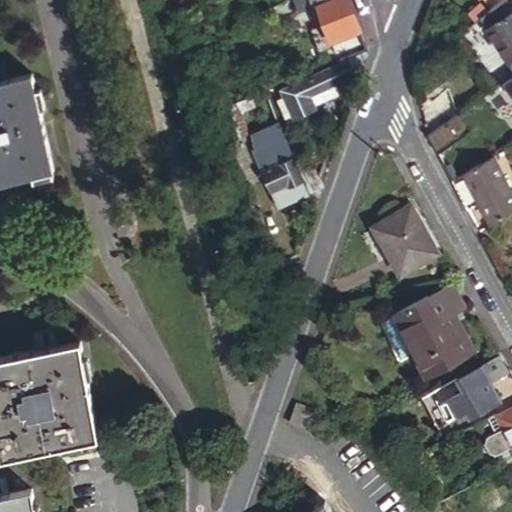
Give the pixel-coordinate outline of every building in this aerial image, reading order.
[(356,23),(347,0),(329,0),(322,3),(328,17),(337,38),(343,54),(365,46),(356,23)] [(359,0),(347,0),(356,23),(365,20),(359,0)] [(328,17),(322,3),(316,5),(322,20),(328,17)] [(511,12),(507,17),(498,5),(482,18),(490,29),(511,59),(511,12)] [(216,45),(214,42),(205,45),(200,47),(206,62),(211,60),(212,62),(259,44),(254,30),(216,45)] [(337,57),(343,54),(337,38),(330,41),(337,57)] [(202,39),(196,41),(197,48),(200,47),(205,45),(202,39)] [(363,69),(369,56),(367,51),(352,57),(357,71),(363,69)] [(346,59),(299,79),(308,96),(354,76),(346,59)] [(28,72),(0,78),(0,178),(50,167),(28,72)] [(308,96),(299,79),(277,89),(289,117),(312,108),(308,96)] [(272,110),(263,89),(254,94),(262,114),(272,110)] [(234,104),(222,110),(231,137),(237,135),(244,133),(234,104)] [(274,115),(247,126),(257,149),(266,146),(263,137),(280,130),(274,115)] [(454,115),(426,135),(426,137),(433,150),(437,157),(469,134),(454,115)] [(511,160),(511,155),(509,151),(500,156),(504,165),(511,160)] [(261,168),(268,187),(282,181),(284,184),(288,182),(299,177),(290,156),(261,168)] [(511,200),(511,196),(490,157),(465,176),(452,186),(468,214),(482,206),(488,218),(511,200)] [(282,181),(268,187),(273,198),(291,191),(288,182),(284,184),(282,181)] [(410,203),(370,224),(396,271),(435,249),(410,203)] [(449,281),(392,311),(424,374),(470,350),(451,314),(463,308),(449,281)] [(82,339),(0,352),(0,452),(97,437),(82,339)] [(480,364),(457,376),(475,411),(496,400),(486,380),(489,379),(480,364)] [(314,406),(297,400),(291,422),(307,427),(314,406)] [(511,407),(496,416),(501,427),(511,449),(511,407)] [(496,416),(487,420),(492,432),(501,427),(496,416)] [(0,511),(35,511),(32,486),(0,491),(0,511)]
